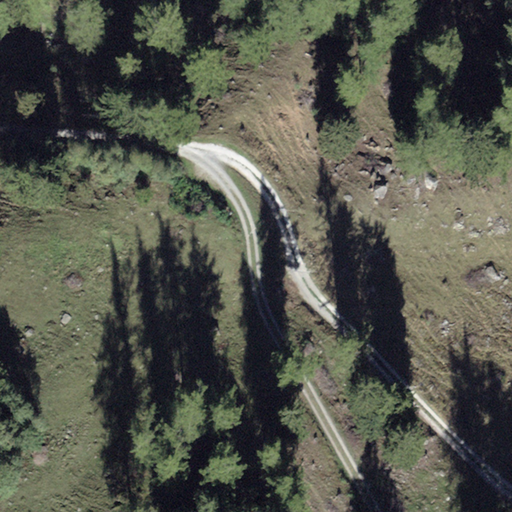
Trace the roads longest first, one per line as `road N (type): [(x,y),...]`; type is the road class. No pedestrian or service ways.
road 1 (track): [(378,511),(268,318),(247,215),(228,184),(170,145),(0,124)]
road 2 (track): [(511,485),(318,300),(275,200),(247,165),(170,145)]
